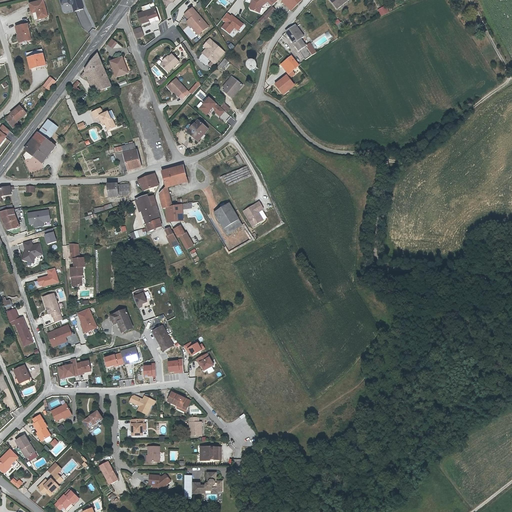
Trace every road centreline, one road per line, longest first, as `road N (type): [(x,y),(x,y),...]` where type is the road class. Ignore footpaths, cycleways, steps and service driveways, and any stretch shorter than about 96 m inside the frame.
road 1 (track): [(511,284),(435,269),(387,271),(373,252),(389,172),(383,159),(320,147),(256,94)]
road 2 (track): [(386,167),(416,156),(509,79),(471,0)]
road 3 (residential): [(237,446),(183,385),(49,390)]
road 4 (unclassified): [(308,0),(283,29),(231,133),(181,160)]
road 5 (secondary): [(117,15),(0,172)]
road 6 (unclassified): [(181,160),(121,180),(0,178)]
road 7 (residential): [(181,160),(117,15)]
road 8 (residential): [(0,230),(44,365)]
